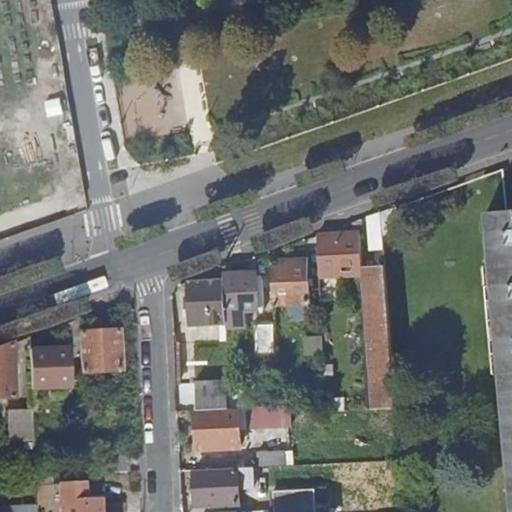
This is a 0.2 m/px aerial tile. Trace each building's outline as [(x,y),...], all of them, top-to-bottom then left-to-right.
[(398,234),(396,206),(380,212),(382,236),(398,234)] [(511,209),(487,212),(511,492),(511,209)] [(382,236),(380,212),(369,216),(370,238),(371,238),(374,246),(383,245),(382,236)] [(358,233),(317,235),(319,278),(362,275),(372,408),(395,407),(384,267),(360,268),(358,233)] [(305,260),(270,262),(272,304),(307,303),(307,285),(312,285),(311,275),(306,275),(305,260)] [(255,272),(223,274),(223,279),(225,312),(225,322),(225,328),(245,327),(244,312),(263,311),(261,279),(256,280),(255,272)] [(223,279),(189,281),(191,323),(225,322),(225,312),(223,279)] [(78,333),(78,319),(64,324),(68,348),(35,350),(30,350),(31,391),(45,390),(57,389),(71,388),(69,348),(79,347),(78,333)] [(260,354),(274,353),(273,324),(259,325),(260,354)] [(96,332),(78,333),(79,347),(80,373),(120,371),(119,331),(102,332),(96,332)] [(11,343),(0,347),(0,399),(13,399),(11,343)] [(195,384),(196,411),(229,409),(228,392),(228,382),(195,384)] [(326,411),(346,410),(344,382),(325,384),(326,404),(326,411)] [(238,392),(228,392),(229,409),(238,409),(239,409),(238,392)] [(265,429),(264,407),(244,409),(245,429),(265,429)] [(36,437),(35,408),(11,408),(12,438),(36,437)] [(229,409),(196,411),(198,450),(239,448),(238,430),(238,409),(229,409)] [(256,467),(284,466),(284,451),(256,453),(256,467)] [(104,473),(128,471),(127,456),(103,458),(104,473)] [(34,463),(35,477),(44,476),(44,463),(34,463)] [(252,468),(194,471),(196,507),(238,505),(237,488),(253,488),(252,468)] [(125,511),(125,505),(97,506),(97,501),(81,501),(80,483),(59,484),(60,511),(125,511)] [(273,492),(273,511),(315,511),(314,490),(273,492)]
